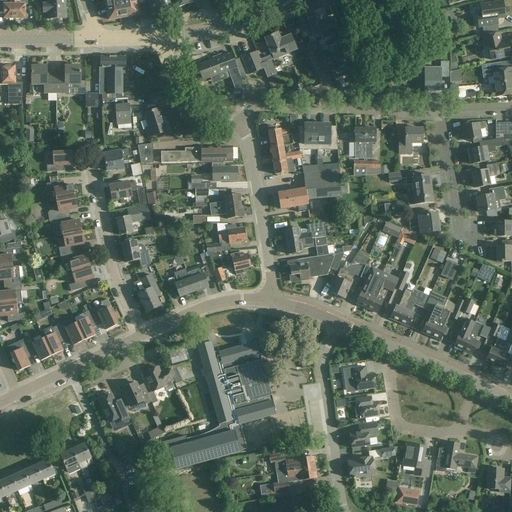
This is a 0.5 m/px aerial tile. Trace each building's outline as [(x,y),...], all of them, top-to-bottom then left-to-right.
[(0,0),(0,12),(4,12),(4,19),(14,20),(14,0),(0,0)] [(14,0),(14,20),(25,20),(25,5),(27,5),(27,0),(14,0)] [(47,0),(48,4),(43,4),(43,14),(48,14),(48,20),(66,19),(65,0),(47,0)] [(105,0),(109,20),(139,15),(137,4),(139,3),(139,5),(146,3),(145,0),(105,0)] [(168,0),(148,0),(153,13),(163,9),(164,12),(171,10),(170,7),(171,7),(168,0)] [(195,2),(194,0),(174,0),(178,8),(195,2)] [(504,18),(502,2),(480,5),(481,15),(476,15),(478,28),(497,26),(497,25),(494,25),(493,20),(496,19),(504,18)] [(323,21),(321,15),(308,21),(314,36),(322,33),(324,38),(329,36),(329,37),(340,32),(334,17),(323,21)] [(290,35),(289,36),(280,40),(278,33),(265,38),(271,53),(274,59),(296,50),(290,35)] [(501,43),(499,33),(483,36),(485,47),(488,46),(491,61),(510,57),(507,42),(501,43)] [(250,55),(249,53),(241,56),(249,75),(263,69),(256,52),(250,55)] [(308,55),(309,57),(306,59),(311,72),(322,67),(316,52),(308,55)] [(234,89),(245,89),(233,61),(230,53),(197,65),(203,80),(222,73),(224,79),(230,76),(234,89)] [(458,69),(455,56),(450,57),(452,70),(458,69)] [(101,57),(100,68),(103,68),(102,94),(107,94),(112,94),(112,70),(114,70),(115,58),(101,57)] [(112,70),(112,94),(122,95),(123,68),(126,68),(126,58),(115,58),(114,70),(112,70)] [(415,77),(407,60),(382,71),(390,89),(403,83),(404,86),(411,83),(409,80),(415,77)] [(424,68),(424,92),(425,92),(428,92),(429,92),(432,92),(441,92),(441,78),(449,78),(449,62),(440,62),(440,68),(424,68)] [(494,84),(511,81),(511,72),(511,68),(501,70),(500,63),(481,66),(483,79),(493,77),(494,84)] [(45,94),(56,93),(56,76),(47,76),(47,66),(32,66),(32,85),(45,85),(45,94)] [(65,76),(56,76),(56,93),(68,93),(68,88),(80,87),(80,85),(80,66),(65,66),(65,76)] [(15,83),(15,67),(1,67),(1,77),(0,76),(0,85),(2,85),(8,85),(9,105),(22,105),(23,83),(15,83)] [(511,94),(511,81),(494,84),(495,91),(488,92),(489,98),(511,94)] [(458,86),(450,86),(450,100),(458,100),(458,98),(464,99),(465,97),(465,92),(464,91),(458,91),(458,86)] [(137,98),(136,90),(124,92),(126,100),(137,98)] [(101,94),(85,94),(85,108),(101,108),(101,94)] [(129,104),(115,105),(117,125),(118,126),(131,124),(129,104)] [(164,123),(160,109),(144,115),(146,120),(141,122),(143,130),(146,129),(149,138),(170,131),(167,123),(164,123)] [(62,122),(56,124),(59,134),(65,132),(62,122)] [(486,128),(485,123),(478,124),(463,127),(466,141),(481,138),(479,130),(486,128)] [(495,140),(503,139),(503,123),(495,123),(495,139),(495,140)] [(511,123),(503,123),(503,135),(511,134),(511,123)] [(317,150),(317,124),(304,124),(304,137),(299,137),(300,143),(299,143),(300,150),(317,150)] [(330,124),(317,124),(317,150),(338,150),(337,137),(330,137),(330,124)] [(274,126),(268,128),(268,132),(271,148),(283,146),(293,144),(299,143),(300,143),(299,137),(298,134),(291,135),(289,135),(288,129),(280,130),(275,130),(274,126)] [(34,130),(25,129),(25,142),(34,142),(34,130)] [(355,159),(365,159),(365,129),(355,129),(355,133),(351,133),(349,134),(349,141),(351,143),(355,142),(355,159)] [(365,129),(365,159),(372,159),(372,143),(375,143),(375,129),(365,129)] [(422,129),(405,129),(405,140),(399,140),(398,154),(411,154),(411,144),(422,144),(422,129)] [(504,139),(503,139),(495,140),(479,143),(480,148),(467,151),(470,165),(488,161),(487,153),(495,152),(495,148),(507,146),(504,139)] [(153,163),(153,144),(138,146),(141,163),(153,163)] [(271,148),(273,163),(291,160),(293,160),(292,153),(284,154),(283,146),(271,148)] [(233,162),(233,148),(201,149),(185,149),(185,152),(161,153),(161,164),(168,164),(180,164),(180,163),(233,162)] [(132,156),(130,149),(118,151),(104,154),(107,171),(118,169),(118,171),(124,170),(123,162),(128,161),(128,157),(132,156)] [(72,156),(72,153),(53,154),(53,165),(47,166),(47,173),(64,172),(64,166),(73,165),(74,165),(75,163),(75,157),(74,156),(72,156)] [(293,172),(291,160),(273,163),(275,175),(293,172)] [(354,176),(365,175),(365,161),(353,161),(354,176)] [(365,161),(365,175),(380,174),(380,161),(365,161)] [(139,163),(130,165),(132,176),(141,174),(139,163)] [(224,168),(224,164),(212,164),(213,182),(238,181),(237,168),(224,168)] [(500,175),(498,164),(486,166),(487,171),(472,174),(474,188),(490,185),(488,178),(500,175)] [(340,170),(304,174),(308,200),(342,197),(340,170)] [(401,182),(400,172),(388,174),(389,183),(401,182)] [(188,190),(195,190),(209,190),(217,190),(216,183),(202,183),(202,175),(191,175),(191,178),(187,178),(188,190)] [(412,191),(432,189),(430,175),(405,178),(406,185),(412,184),(412,191)] [(48,184),(47,184),(49,194),(50,202),(56,201),(75,197),(73,185),(64,187),(63,181),(58,182),(48,184)] [(137,188),(136,183),(129,184),(129,183),(111,187),(113,201),(132,197),(131,192),(137,191),(140,206),(147,204),(143,187),(137,188)] [(490,195),(476,198),(479,212),(495,209),(500,209),(499,200),(505,199),(503,189),(503,187),(489,189),(490,195)] [(307,200),(305,189),(278,193),(280,209),(297,206),(298,212),(309,211),(307,200)] [(433,203),(432,189),(412,191),(407,192),(407,199),(408,206),(433,203)] [(149,204),(156,202),(154,192),(147,193),(149,204)] [(210,211),(241,207),(239,195),(224,197),(225,202),(209,205),(210,211)] [(48,213),(50,220),(70,217),(69,211),(77,209),(75,197),(56,201),(57,206),(52,206),(48,213)] [(405,212),(405,203),(390,205),(390,204),(384,204),(385,214),(405,212)] [(151,219),(148,205),(126,210),(128,217),(116,219),(120,236),(133,233),(131,224),(151,219)] [(241,207),(210,211),(211,216),(211,217),(219,215),(223,215),(227,214),(228,220),(243,218),(241,207)] [(428,216),(428,210),(408,213),(409,224),(419,222),(420,231),(425,230),(425,233),(439,231),(437,215),(428,216)] [(3,214),(0,216),(0,240),(1,245),(17,239),(14,232),(11,233),(7,221),(3,214)] [(360,235),(371,215),(357,215),(360,235)] [(511,216),(509,216),(509,222),(496,222),(496,236),(511,236),(511,229),(511,228),(511,216)] [(63,236),(82,233),(80,221),(71,222),(70,217),(50,220),(50,222),(54,221),(55,226),(54,227),(53,228),(53,231),(53,233),(55,235),(57,237),(63,236)] [(386,222),(382,231),(397,238),(402,228),(386,222)] [(286,242),(326,236),(324,223),(307,225),(308,230),(300,229),(299,228),(284,231),(286,242)] [(227,224),(217,224),(218,233),(219,241),(229,239),(229,244),(230,244),(246,242),(245,236),(247,235),(247,232),(245,231),(244,229),(237,230),(236,225),(227,226),(227,224)] [(82,233),(63,236),(65,247),(59,249),(60,256),(77,252),(75,246),(84,244),(82,233)] [(326,236),(286,242),(288,254),(303,252),(303,249),(315,247),(317,257),(329,255),(327,246),(326,238),(326,236)] [(511,240),(509,241),(509,247),(496,247),(496,261),(511,261),(511,254),(511,253),(511,240)] [(136,244),(136,241),(122,244),(126,263),(139,260),(140,267),(151,264),(148,249),(146,250),(145,247),(142,245),(140,244),(136,244)] [(221,251),(220,244),(206,245),(207,253),(221,251)] [(429,259),(442,263),(446,252),(433,248),(429,259)] [(1,257),(0,256),(0,268),(13,267),(12,262),(17,261),(21,258),(21,255),(18,255),(17,249),(0,251),(1,257)] [(351,264),(337,296),(345,299),(352,284),(351,284),(354,275),(359,277),(364,267),(365,266),(364,266),(369,255),(359,251),(351,264)] [(60,256),(62,263),(60,264),(63,275),(72,273),(90,267),(87,256),(78,258),(77,252),(60,256)] [(207,253),(201,255),(204,265),(210,262),(207,253)] [(343,253),(335,254),(330,268),(337,271),(344,253),(343,253)] [(241,256),(240,254),(231,256),(232,258),(227,259),(229,267),(234,266),(235,271),(236,275),(245,273),(244,269),(251,268),(250,266),(253,265),(252,259),(249,259),(248,255),(241,256)] [(330,268),(335,254),(333,254),(317,257),(288,261),(291,281),(327,275),(330,268)] [(441,275),(452,280),(458,266),(447,261),(441,275)] [(329,292),(337,296),(351,264),(346,262),(343,270),(341,269),(337,278),(333,276),(329,284),(332,285),(329,292)] [(482,264),(476,277),(489,283),(495,270),(482,264)] [(199,268),(187,273),(194,291),(208,286),(205,278),(211,276),(207,265),(199,268)] [(362,289),(356,304),(366,308),(381,275),(383,272),(366,265),(360,277),(367,280),(362,290),(362,289)] [(21,285),(19,266),(13,267),(0,268),(0,280),(3,281),(4,287),(21,285)] [(94,279),(90,267),(72,273),(75,284),(69,286),(71,292),(87,287),(85,281),(94,279)] [(221,268),(213,271),(217,283),(226,280),(221,268)] [(175,277),(168,280),(172,291),(177,289),(180,297),(194,291),(187,273),(185,269),(174,273),(175,277)] [(381,275),(366,308),(377,313),(383,299),(378,297),(383,287),(393,292),(395,288),(399,279),(383,272),(381,275)] [(402,272),(399,279),(395,288),(401,291),(409,275),(402,272)] [(157,286),(151,275),(141,280),(146,291),(138,294),(147,313),(161,306),(152,289),(157,286)] [(5,293),(0,293),(0,305),(17,303),(17,304),(22,303),(21,291),(22,291),(21,285),(4,287),(5,293)] [(412,293),(399,323),(408,327),(414,313),(411,312),(414,304),(423,309),(429,296),(423,293),(414,289),(412,293)] [(389,318),(399,323),(412,293),(405,290),(398,306),(395,305),(389,318)] [(467,298),(465,302),(461,311),(462,312),(469,315),(475,302),(467,298)] [(465,302),(458,299),(450,317),(458,321),(462,312),(461,311),(465,302)] [(90,311),(98,327),(103,324),(107,331),(118,326),(109,309),(111,308),(108,300),(101,303),(102,305),(96,308),(90,311)] [(427,319),(421,333),(431,337),(442,309),(436,306),(433,305),(434,303),(427,300),(423,310),(430,313),(427,320),(427,319)] [(18,315),(17,303),(0,305),(0,317),(7,316),(8,322),(25,321),(24,314),(18,315)] [(98,327),(90,311),(88,305),(83,307),(86,313),(84,314),(87,319),(76,324),(85,341),(96,336),(92,329),(98,327)] [(442,309),(431,337),(440,341),(443,335),(445,336),(448,329),(446,328),(446,327),(444,327),(449,316),(450,312),(443,309),(442,309)] [(58,316),(54,318),(58,326),(65,342),(71,339),(74,346),(85,341),(76,324),(66,328),(64,323),(61,324),(58,316)] [(453,347),(464,351),(476,323),(465,319),(458,334),(453,347)] [(493,323),(489,334),(497,338),(501,327),(501,326),(503,323),(495,319),(493,323)] [(476,323),(464,351),(472,355),(475,349),(477,350),(480,343),(474,340),(481,325),(476,323)] [(505,341),(495,365),(504,369),(506,364),(510,365),(511,361),(511,324),(510,330),(505,341)] [(491,328),(484,325),(480,336),(487,339),(491,328)] [(65,342),(58,326),(52,328),(51,326),(40,332),(44,339),(52,356),(63,351),(60,344),(65,342)] [(488,355),(485,361),(495,365),(505,341),(510,330),(501,326),(501,327),(497,338),(498,338),(493,348),(488,346),(485,354),(488,355)] [(25,341),(33,357),(38,355),(41,362),(52,356),(44,339),(40,332),(38,333),(31,339),(25,341)] [(186,436),(161,443),(163,452),(170,450),(176,470),(233,454),(241,452),(240,451),(240,450),(245,448),(239,425),(240,425),(276,415),(275,411),(276,410),(275,409),(274,409),(272,403),(274,402),(267,377),(265,378),(263,373),(260,362),(262,361),(262,360),(261,360),(260,355),(260,353),(259,354),(257,348),(258,348),(259,347),(260,345),(261,343),(260,342),(260,340),(258,339),(257,338),(255,338),(254,338),(252,339),(251,340),(250,341),(250,343),(250,344),(220,352),(219,351),(214,353),(211,342),(209,342),(207,338),(197,341),(198,345),(197,346),(204,369),(201,370),(203,377),(206,376),(219,424),(220,427),(219,428),(215,430),(214,430),(211,432),(210,433),(206,434),(202,436),(199,437),(198,437),(194,438),(193,439),(191,439),(187,440),(187,438),(186,436)] [(33,357),(25,341),(24,342),(23,339),(6,348),(10,356),(11,355),(19,372),(30,367),(27,360),(33,357)] [(184,349),(169,353),(172,365),(187,360),(184,349)] [(352,369),(347,370),(350,391),(357,390),(375,388),(373,375),(366,376),(365,367),(352,369)] [(160,373),(158,368),(144,374),(153,392),(163,388),(165,392),(169,393),(175,390),(171,383),(174,382),(168,369),(160,373)] [(179,374),(173,377),(176,384),(183,381),(179,374)] [(126,389),(123,390),(131,408),(133,407),(136,413),(146,408),(145,406),(151,403),(147,395),(142,397),(136,384),(133,385),(132,383),(125,386),(126,389)] [(111,395),(99,401),(109,423),(110,423),(112,429),(116,431),(123,428),(124,426),(122,421),(129,418),(122,404),(116,406),(111,395)] [(358,406),(355,406),(357,420),(361,419),(363,419),(363,418),(379,416),(377,402),(369,403),(368,397),(357,398),(358,406)] [(162,426),(157,415),(153,418),(158,428),(148,433),(151,441),(165,433),(162,426)] [(350,437),(348,438),(349,444),(351,445),(351,448),(369,445),(368,439),(376,438),(376,434),(379,434),(377,423),(372,423),(360,425),(361,430),(355,431),(356,433),(349,434),(350,437)] [(273,437),(264,440),(266,448),(276,445),(273,437)] [(114,442),(117,454),(125,451),(122,440),(114,442)] [(460,444),(448,442),(445,459),(437,458),(435,471),(442,472),(443,472),(444,472),(445,471),(446,470),(446,469),(455,470),(456,466),(468,468),(467,472),(475,474),(478,457),(458,454),(460,444)] [(78,463),(79,463),(91,458),(85,444),(72,450),(78,463)] [(423,448),(407,445),(403,465),(421,468),(420,475),(427,476),(429,462),(419,461),(420,455),(422,456),(423,448)] [(395,456),(394,448),(389,449),(381,450),(382,458),(395,456)] [(78,463),(72,450),(59,455),(67,472),(70,472),(75,470),(77,470),(80,469),(78,463)] [(283,472),(315,467),(313,456),(285,461),(284,452),(268,454),(270,464),(275,463),(276,473),(283,472)] [(369,458),(347,461),(350,478),(375,475),(372,459),(372,457),(369,458)] [(48,461),(36,466),(42,480),(55,475),(48,461)] [(30,486),(42,480),(36,466),(23,472),(30,486)] [(278,483),(269,485),(270,494),(290,491),(288,483),(301,481),(316,478),(315,467),(283,472),(276,473),(278,483)] [(503,469),(488,468),(486,489),(499,490),(498,492),(509,493),(510,478),(503,477),(503,469)] [(17,491),(30,486),(23,472),(11,477),(17,491)] [(0,486),(5,497),(17,491),(11,477),(0,481),(0,486)] [(397,490),(397,481),(386,480),(386,489),(397,490)] [(87,485),(90,493),(95,491),(92,483),(87,485)] [(85,495),(90,493),(87,485),(82,487),(85,495)] [(398,486),(395,502),(415,507),(419,491),(398,486)] [(107,488),(97,493),(104,509),(114,504),(107,488)] [(95,491),(90,493),(94,502),(99,500),(95,491)] [(94,502),(90,493),(85,495),(88,504),(94,502)] [(60,499),(52,502),(54,508),(62,505),(60,499)] [(54,508),(52,502),(43,505),(45,511),(54,508)] [(35,508),(26,511),(41,511),(39,507),(37,503),(34,504),(35,508)]
